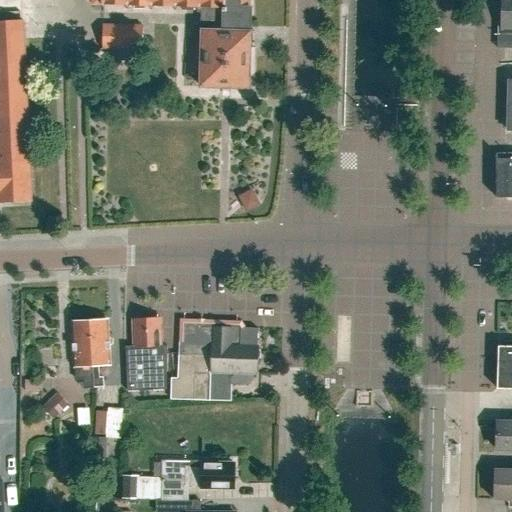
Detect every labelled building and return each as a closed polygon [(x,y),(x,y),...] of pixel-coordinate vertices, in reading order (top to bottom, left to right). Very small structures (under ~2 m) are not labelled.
[(93,0),(93,4),(135,5),(135,9),(145,9),(145,6),(182,7),(182,10),(193,10),(193,7),(198,7),(198,11),(202,12),(200,86),(248,88),(250,27),(251,8),(249,7),(249,0),(93,0)] [(511,0),(501,0),(501,16),(511,16),(511,0)] [(511,16),(501,16),(500,29),(511,28),(511,16)] [(0,203),(31,202),(29,161),(24,42),(23,21),(0,22),(0,203)] [(142,50),(143,26),(103,25),(103,46),(103,48),(124,49),(124,56),(134,56),(134,49),(142,50)] [(511,153),(496,154),(497,198),(511,197),(511,153)] [(161,345),(160,316),(132,317),(133,345),(125,345),(127,390),(165,389),(166,345),(161,345)] [(89,320),(93,388),(93,387),(103,386),(102,376),(97,377),(96,365),(109,364),(107,319),(89,320)] [(82,388),(93,388),(89,320),(72,321),(74,366),(75,366),(75,379),(82,379),(82,388)] [(213,326),(203,326),(191,342),(180,342),(180,341),(179,341),(177,378),(171,377),(170,398),(209,399),(210,372),(231,373),(231,381),(243,382),(243,373),(256,373),(257,328),(213,326)] [(511,345),(498,345),(496,388),(511,388),(511,345)] [(56,418),(66,408),(56,397),(45,407),(56,418)] [(89,426),(89,408),(77,409),(78,426),(89,426)] [(107,412),(96,411),(95,435),(105,435),(107,412)] [(511,421),(496,421),(496,449),(511,449),(511,421)] [(104,458),(105,437),(90,436),(89,458),(104,458)] [(162,482),(161,500),(161,501),(186,501),(188,501),(189,485),(199,485),(199,488),(214,488),(214,487),(233,487),(234,463),(200,462),(200,466),(189,466),(189,461),(163,460),(162,479),(162,482)] [(511,468),(494,468),(493,500),(511,500),(511,468)] [(124,500),(139,501),(140,478),(140,476),(124,476),(124,500)] [(140,478),(139,501),(156,501),(156,500),(161,500),(162,482),(162,479),(140,478)] [(185,511),(186,501),(161,501),(161,500),(156,500),(156,501),(155,511),(185,511)]
